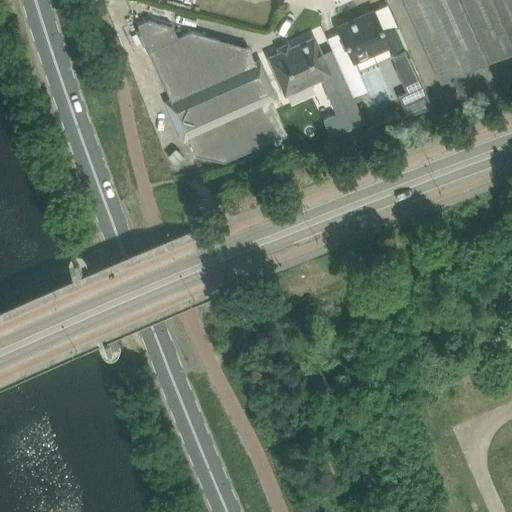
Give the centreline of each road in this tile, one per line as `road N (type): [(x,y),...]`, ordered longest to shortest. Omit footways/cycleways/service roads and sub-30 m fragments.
road 1 (tertiary): [(0,349),(511,145)]
road 2 (secondary): [(227,511),(33,0)]
